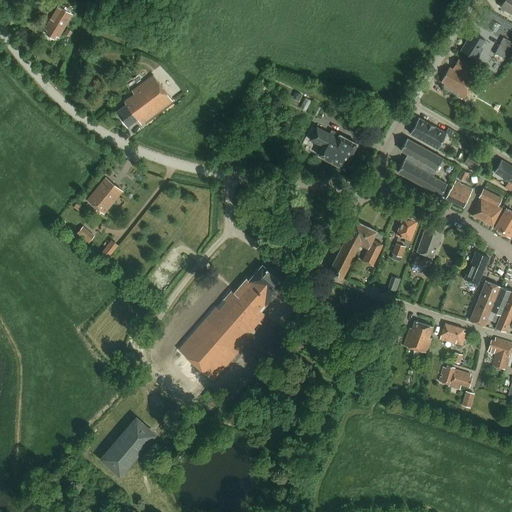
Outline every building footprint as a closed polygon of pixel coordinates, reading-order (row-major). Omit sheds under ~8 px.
[(511,0),(504,0),(499,9),(511,16),(511,0)] [(44,29),(48,31),(46,35),(54,39),(56,36),(59,38),(73,15),(58,6),(44,29)] [(67,29),(64,34),(69,37),(72,32),(67,29)] [(479,49),(484,40),(471,33),(461,52),(477,61),(483,51),(479,49)] [(509,56),(511,49),(511,43),(502,39),(494,56),(504,60),(506,55),(509,56)] [(450,69),(445,76),(469,90),(476,78),(467,74),(471,67),(458,60),(453,70),(450,69)] [(140,125),(172,102),(153,76),(132,91),(135,95),(124,102),(126,105),(116,112),(127,128),(137,121),(140,125)] [(445,76),(441,84),(444,86),(442,89),(463,101),(469,90),(445,76)] [(426,122),(419,118),(410,134),(438,149),(447,134),(436,127),(427,121),(426,122)] [(345,169),(358,144),(339,134),(337,137),(316,126),(309,140),(322,147),(318,155),(345,169)] [(407,155),(397,173),(397,174),(398,173),(439,197),(446,186),(446,185),(445,186),(432,178),(442,160),(441,160),(407,140),(400,152),(401,152),(407,155)] [(466,152),(471,146),(466,143),(462,150),(466,152)] [(469,152),(463,165),(475,171),(481,158),(478,156),(481,150),(474,146),(471,152),(469,152)] [(494,172),(511,183),(511,165),(502,159),(494,172)] [(469,174),(462,171),(458,178),(465,182),(469,174)] [(103,215),(122,192),(105,178),(86,201),(103,215)] [(462,208),(472,189),(456,181),(446,200),(462,208)] [(498,208),(502,199),(482,189),(478,198),(480,199),(471,216),(492,227),(501,209),(498,208)] [(508,238),(511,231),(511,213),(505,209),(494,230),(508,238)] [(407,246),(416,221),(402,216),(395,235),(406,239),(404,245),(407,246)] [(339,248),(325,273),(341,280),(358,244),(367,249),(361,261),(372,267),(382,245),(372,240),(376,231),(354,221),(342,243),(339,241),(337,246),(339,248)] [(432,258),(442,231),(426,225),(416,253),(432,258)] [(95,236),(83,226),(77,235),(88,244),(95,236)] [(402,257),(406,247),(396,243),(392,253),(402,257)] [(475,252),(464,279),(471,282),(477,285),(488,258),(475,252)] [(428,261),(417,257),(414,263),(425,268),(428,261)] [(267,304),(282,286),(261,267),(247,282),(245,280),(234,293),(231,291),(223,301),(222,300),(161,370),(196,401),(262,326),(258,323),(271,308),(267,304)] [(442,284),(444,279),(435,274),(432,280),(442,284)] [(401,280),(394,277),(389,290),(396,293),(401,280)] [(483,327),(491,307),(499,287),(485,281),(469,321),(483,327)] [(505,333),(511,315),(511,291),(500,287),(490,311),(493,313),(490,320),(495,322),(497,318),(499,319),(495,329),(505,333)] [(395,324),(398,325),(400,317),(403,318),(405,312),(400,310),(398,316),(397,316),(395,324)] [(409,328),(403,346),(426,353),(431,339),(429,338),(433,326),(414,321),(412,329),(409,328)] [(463,329),(443,324),(439,339),(461,345),(465,333),(462,333),(463,329)] [(491,342),(488,352),(495,355),(492,366),(504,370),(507,358),(508,358),(511,344),(511,343),(496,339),(495,343),(491,342)] [(459,365),(461,356),(454,354),(451,363),(459,365)] [(468,388),(471,379),(469,379),(470,375),(454,370),(454,369),(447,366),(446,369),(443,368),(438,382),(448,385),(448,386),(459,390),(460,385),(468,388)] [(465,392),(461,406),(469,408),(473,394),(465,392)] [(157,434),(137,416),(99,459),(120,477),(157,434)]
